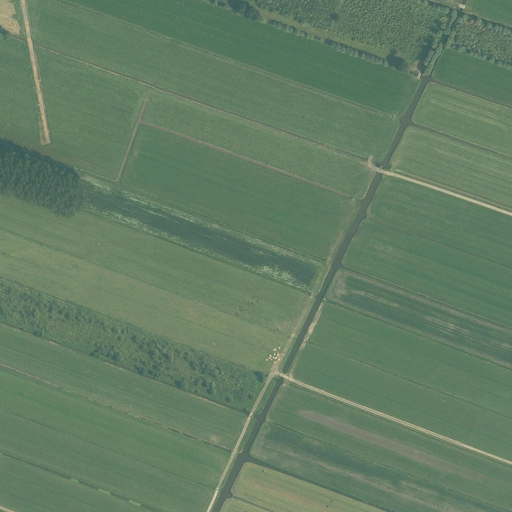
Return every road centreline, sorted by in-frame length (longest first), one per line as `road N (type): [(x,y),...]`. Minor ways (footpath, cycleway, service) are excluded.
road 1 (track): [(511,463),(272,372)]
road 2 (track): [(326,298),(265,425)]
road 3 (track): [(511,215),(378,169)]
